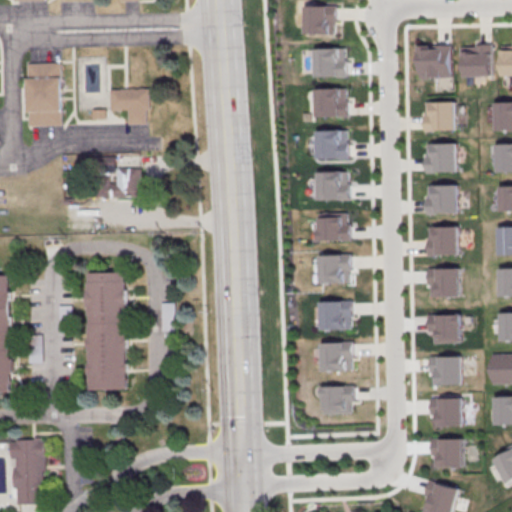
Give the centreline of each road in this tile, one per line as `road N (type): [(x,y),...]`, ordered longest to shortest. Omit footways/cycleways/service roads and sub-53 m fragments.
road 1 (residential): [(395,451),(388,5),(511,3)]
road 2 (secondary): [(241,486),(217,0)]
road 3 (residential): [(241,486),(376,481),(388,474),(395,451),(240,454)]
road 4 (residential): [(23,30),(37,39),(219,35)]
road 5 (residential): [(218,15),(38,19),(23,30)]
road 6 (residential): [(240,454),(162,456),(73,511)]
road 7 (residential): [(0,170),(16,161),(23,30)]
road 8 (residential): [(148,411),(0,417)]
